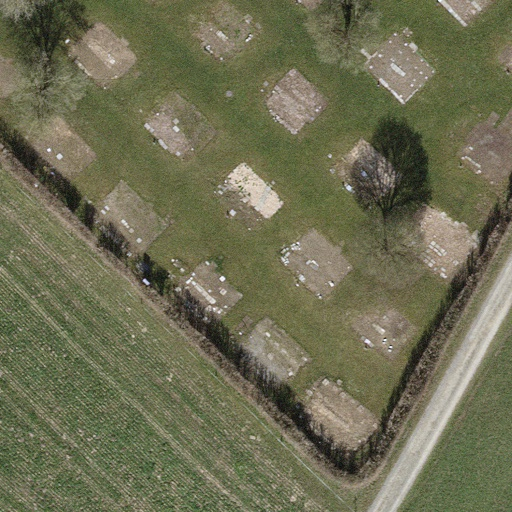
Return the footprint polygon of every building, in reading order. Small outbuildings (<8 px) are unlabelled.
[(157,0),(167,10),(177,0),(157,0)] [(230,0),(195,32),(228,69),(270,31),(241,0),(230,0)] [(299,0),(315,14),(327,0),(299,0)] [(440,0),(473,30),(500,0),(440,0)] [(76,50),(110,88),(145,57),(111,20),(76,50)] [(412,107),(444,65),(395,28),(363,70),(412,107)] [(304,141),(338,102),(295,65),(261,104),(304,141)] [(184,85),(144,132),(189,170),(229,123),(184,85)] [(353,157),(383,191),(405,171),(375,137),(353,157)] [(217,201),(258,234),(292,193),(250,160),(217,201)] [(138,258),(176,223),(133,177),(95,212),(138,258)] [(285,261),(321,303),(361,268),(325,226),(285,261)] [(214,263),(186,289),(213,319),(242,293),(214,263)]
